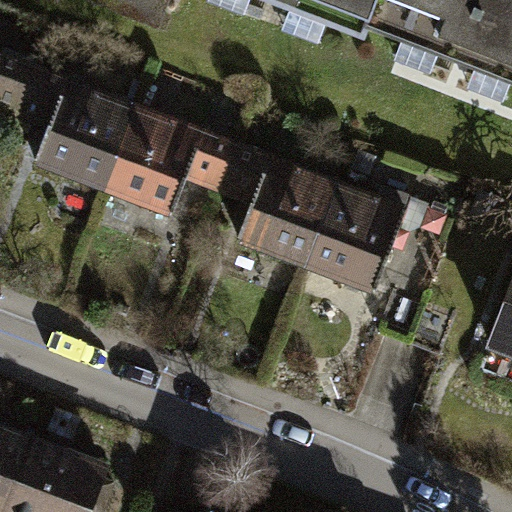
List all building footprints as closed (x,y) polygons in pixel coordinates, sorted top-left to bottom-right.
[(165,0),(98,0),(98,1),(156,24),(165,0)] [(269,0),(361,35),(364,28),(374,0),(269,0)] [(511,84),(511,0),(374,0),(364,28),(511,84)] [(31,69),(0,56),(0,103),(15,109),(31,69)] [(33,159),(104,186),(134,108),(31,69),(15,109),(47,122),(33,159)] [(204,135),(134,108),(104,186),(174,212),(189,173),(204,135)] [(189,173),(251,196),(266,158),(204,135),(189,173)] [(236,235),(305,261),(334,185),(266,158),(251,196),(236,235)] [(373,200),(334,185),(305,261),(375,288),(410,195),(380,183),(373,200)] [(376,329),(408,341),(428,289),(395,277),(376,329)] [(511,283),(479,369),(511,381),(511,283)] [(458,301),(428,289),(408,341),(438,352),(458,301)] [(0,511),(2,511),(30,440),(0,428),(0,511)] [(100,465),(30,440),(2,511),(97,511),(109,482),(96,477),(100,465)]
